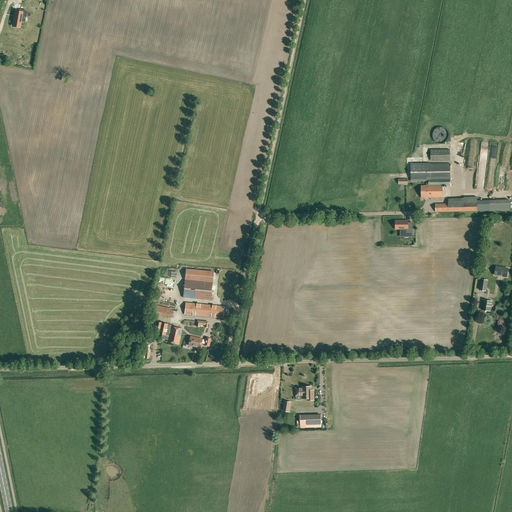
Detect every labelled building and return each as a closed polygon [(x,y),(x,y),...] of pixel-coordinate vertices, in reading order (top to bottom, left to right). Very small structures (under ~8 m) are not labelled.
[(15,11),(13,23),(21,24),(22,16),(25,17),(26,11),(20,10),(19,11),(15,11)] [(450,161),(450,150),(431,150),(431,161),(450,161)] [(411,164),(411,181),(428,181),(429,181),(429,184),(427,184),(427,186),(421,186),(422,198),(443,197),(443,186),(443,185),(446,185),(451,185),(450,180),(450,164),(428,164),(411,164)] [(483,197),(477,197),(464,197),(464,198),(448,199),(448,204),(436,204),(436,212),(477,211),(477,210),(483,210),(483,197)] [(510,210),(510,200),(489,200),(490,210),(510,210)] [(409,235),(409,229),(408,229),(408,221),(395,221),(396,229),(400,229),(400,233),(404,233),(404,235),(409,235)] [(508,269),(496,267),(495,275),(507,277),(508,269)] [(186,269),(183,297),(210,300),(212,282),(213,272),(186,269)] [(177,289),(177,284),(171,283),(170,286),(171,286),(170,293),(166,293),(165,298),(170,298),(170,295),(173,295),(177,295),(178,293),(175,293),(176,289),(177,289)] [(490,311),(492,301),(483,300),(481,309),(490,311)] [(184,314),(222,318),(224,306),(186,302),(184,314)] [(171,309),(154,305),(152,313),(169,317),(171,309)] [(156,321),(153,333),(168,336),(167,342),(178,344),(182,329),(171,326),(171,325),(156,321)] [(202,339),(190,336),(188,345),(193,346),(193,345),(196,346),(200,347),(201,343),(204,344),(204,345),(209,346),(210,338),(206,337),(205,342),(202,341),(202,339)] [(302,388),(295,388),(296,396),(296,400),(303,400),(303,398),(307,398),(307,400),(314,400),(314,390),(311,390),(311,386),(302,386),(302,388)] [(321,427),(321,415),(300,415),(301,427),(321,427)]
